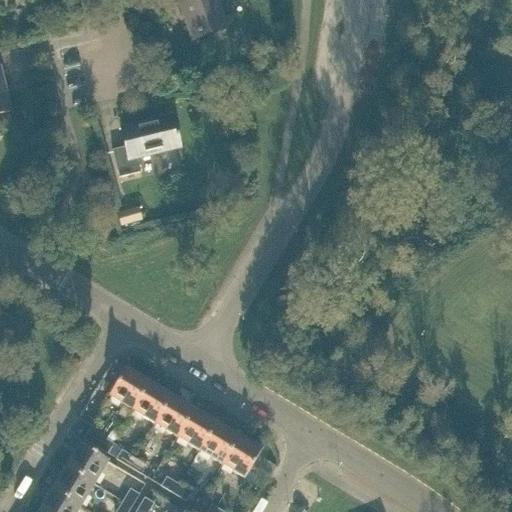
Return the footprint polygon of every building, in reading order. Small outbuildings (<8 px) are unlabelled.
[(215,0),(182,0),(181,1),(194,41),(226,31),(215,0)] [(0,114),(11,112),(4,81),(0,68),(0,67),(0,114)] [(137,159),(180,148),(173,117),(121,130),(126,148),(112,151),(119,178),(140,173),(137,159)] [(121,227),(142,220),(139,208),(118,214),(121,227)] [(131,411),(148,383),(126,369),(109,397),(131,411)] [(154,425),(171,397),(148,383),(131,411),(154,425)] [(176,438),(193,410),(171,397),(154,425),(176,438)] [(198,452),(215,423),(193,410),(176,438),(198,452)] [(221,466),(238,437),(215,423),(198,452),(221,466)] [(113,445),(111,444),(89,430),(83,440),(107,455),(113,445)] [(244,480),(262,451),(238,437),(221,466),(244,480)] [(95,485),(108,462),(80,445),(67,468),(95,485)] [(128,466),(134,457),(113,445),(107,455),(128,466)] [(134,457),(128,466),(141,474),(147,465),(134,457)] [(81,507),(95,485),(67,468),(53,490),(81,507)] [(173,493),(178,484),(167,477),(161,486),(173,493)] [(178,484),(173,493),(186,501),(192,492),(178,484)] [(289,496),(307,506),(314,494),(295,484),(289,496)] [(123,502),(132,507),(139,495),(130,489),(123,502)] [(78,511),(81,507),(53,490),(39,511),(78,511)] [(137,511),(139,511),(148,511),(154,503),(145,498),(137,511)] [(128,511),(132,507),(123,502),(116,511),(128,511)]
